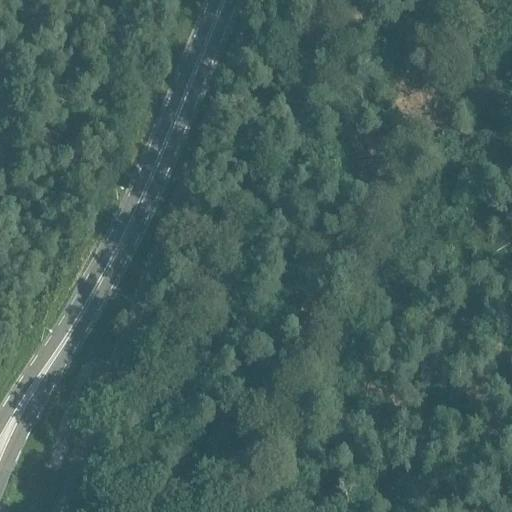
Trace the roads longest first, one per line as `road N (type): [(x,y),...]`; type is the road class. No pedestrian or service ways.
road 1 (track): [(309,511),(511,52)]
road 2 (primary): [(4,437),(110,262),(225,0)]
